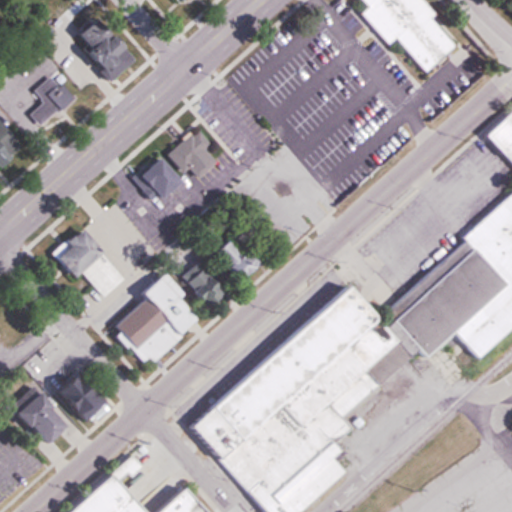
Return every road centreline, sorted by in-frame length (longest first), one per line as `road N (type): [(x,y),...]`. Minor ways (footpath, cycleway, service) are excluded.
road 1 (residential): [(33,511),(511,79)]
road 2 (residential): [(386,301),(122,0)]
road 3 (residential): [(233,511),(0,246)]
road 4 (secondary): [(263,0),(0,234)]
road 5 (residential): [(320,511),(460,385),(477,394),(511,378)]
